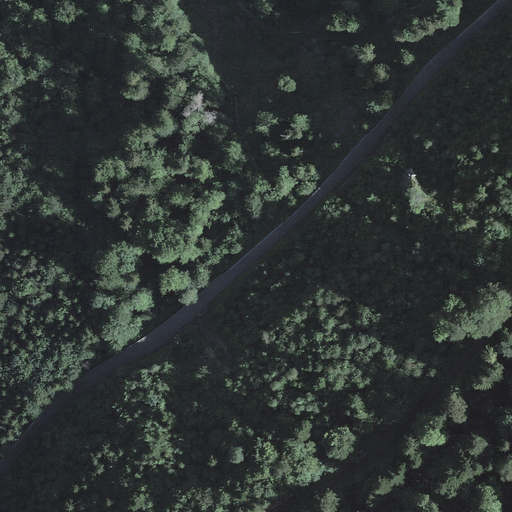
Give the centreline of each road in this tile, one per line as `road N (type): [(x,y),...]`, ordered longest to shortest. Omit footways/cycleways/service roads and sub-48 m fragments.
road 1 (tertiary): [(508,0),(286,226),(179,321),(65,397),(0,469)]
road 2 (track): [(505,311),(379,447),(272,511)]
